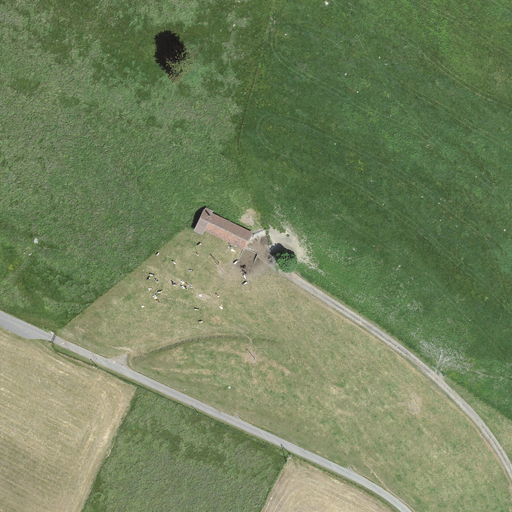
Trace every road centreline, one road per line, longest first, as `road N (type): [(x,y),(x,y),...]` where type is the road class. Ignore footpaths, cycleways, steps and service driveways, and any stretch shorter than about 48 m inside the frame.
road 1 (unclassified): [(0,314),(360,480),(406,511)]
road 2 (track): [(430,371),(265,260)]
road 3 (track): [(289,342),(211,334),(111,364)]
road 4 (track): [(511,475),(430,371)]
